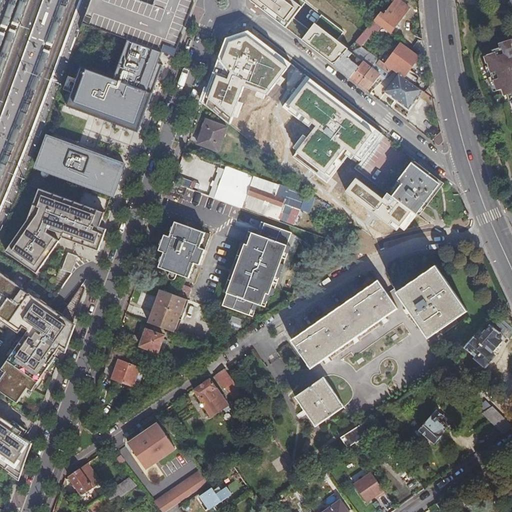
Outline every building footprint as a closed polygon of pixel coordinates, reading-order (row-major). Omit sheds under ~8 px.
[(158,52),(170,56),(190,0),(91,0),(83,24),(130,41),(158,52)] [(257,0),(292,26),(309,6),(300,0),(257,0)] [(395,0),(385,13),(381,10),(375,17),(373,21),(388,31),(407,5),(399,0),(395,0)] [(248,31),(226,38),(201,103),(231,126),(244,87),(267,95),(292,64),(248,31)] [(511,40),(498,45),(499,50),(491,53),(492,56),(483,59),(485,65),(487,65),(493,83),(491,84),(494,92),(500,91),(502,99),(507,97),(509,103),(511,102),(511,40)] [(68,107),(133,131),(159,63),(155,62),(158,52),(130,41),(115,80),(82,68),(78,79),(70,76),(65,90),(73,93),(68,107)] [(400,44),(388,61),(400,70),(413,52),(400,44)] [(348,59),(352,53),(347,50),(337,61),(332,64),(350,77),(358,67),(348,59)] [(378,59),(369,52),(365,57),(374,63),(375,62),(378,59)] [(350,77),(358,84),(371,68),(362,62),(358,67),(350,77)] [(380,75),(371,68),(358,84),(367,91),(380,75)] [(422,90),(399,74),(388,90),(411,106),(422,90)] [(382,134),(311,80),(307,77),(283,107),(310,127),(313,123),(318,127),(295,157),(328,182),(351,152),(361,160),(382,134)] [(198,144),(218,152),(227,127),(206,120),(198,144)] [(124,165),(46,136),(35,166),(42,168),(41,171),(109,196),(111,194),(113,194),(124,165)] [(401,185),(400,186),(392,195),(417,214),(440,184),(412,162),(396,182),(401,185)] [(383,200),(356,179),(346,192),(397,230),(399,227),(404,231),(417,214),(392,195),(388,192),(383,200)] [(234,193),(245,197),(248,188),(237,184),(234,193)] [(251,188),(244,208),(280,220),(285,205),(282,204),(284,200),(269,194),(270,191),(258,187),(257,190),(251,188)] [(105,213),(39,190),(30,222),(8,253),(39,276),(63,238),(99,251),(107,229),(100,227),(105,213)] [(163,240),(161,245),(159,250),(164,252),(162,256),(160,257),(159,262),(160,264),(159,267),(170,271),(169,276),(169,278),(170,279),(171,280),(174,280),(175,279),(177,278),(178,274),(190,278),(191,274),(194,273),(196,268),(194,266),(195,263),(200,265),(211,234),(175,221),(174,225),(171,226),(169,231),(171,233),(169,236),(164,235),(163,240)] [(261,222),(256,234),(260,235),(267,237),(272,226),(261,222)] [(223,305),(249,315),(254,302),(258,304),(261,305),(266,293),(269,294),(287,245),(291,232),(272,226),(267,237),(260,235),(256,247),(244,243),(242,242),(237,255),(240,256),(223,305)] [(249,231),(244,243),(256,247),(260,235),(256,234),(249,231)] [(269,294),(270,294),(273,295),(290,245),(287,245),(269,294)] [(63,269),(73,273),(79,256),(70,253),(63,269)] [(395,288),(425,333),(464,307),(433,261),(395,288)] [(60,350),(65,353),(75,325),(0,273),(0,319),(20,333),(22,330),(27,334),(2,369),(3,370),(0,374),(0,389),(17,402),(28,388),(32,391),(55,357),(54,356),(60,350)] [(309,367),(397,308),(377,280),(291,339),(309,367)] [(266,293),(261,305),(265,306),(270,294),(269,294),(266,293)] [(253,316),(258,304),(254,302),(249,315),(253,316)] [(464,347),(475,357),(474,358),(484,368),(494,356),(492,353),(502,341),(497,336),(500,333),(491,325),(485,332),(481,328),(464,347)] [(140,347),(158,354),(164,337),(147,330),(140,347)] [(113,378),(133,385),(140,368),(119,360),(113,378)] [(218,412),(219,414),(244,397),(224,368),(220,371),(227,382),(226,383),(236,397),(227,403),(209,378),(193,389),(210,417),(218,412)] [(222,386),(226,383),(227,382),(220,371),(214,375),(222,386)] [(296,396),(316,425),(344,405),(323,376),(296,396)] [(247,395),(253,404),(259,400),(253,391),(247,395)] [(483,415),(503,435),(511,428),(511,426),(499,413),(501,411),(495,406),(494,408),(492,407),(483,415)] [(418,429),(434,443),(443,433),(447,428),(440,421),(444,417),(436,411),(418,429)] [(384,424),(377,414),(371,418),(378,428),(384,424)] [(9,473),(18,480),(31,445),(17,437),(19,433),(10,427),(12,424),(2,417),(0,420),(0,458),(13,467),(9,473)] [(340,437),(347,448),(351,445),(354,443),(357,447),(362,449),(383,435),(378,428),(371,418),(340,437)] [(79,468),(93,488),(100,483),(88,463),(79,468)] [(93,488),(79,468),(66,478),(80,497),(93,488)] [(376,495),(377,497),(385,492),(370,472),(353,484),(365,502),(373,496),(376,495)] [(102,495),(109,504),(136,485),(128,477),(102,495)] [(212,486),(199,495),(209,509),(231,494),(226,486),(217,492),(212,486)] [(110,506),(109,504),(102,495),(83,508),(86,511),(90,511),(91,511),(97,511),(99,511),(100,511),(110,506)] [(454,511),(445,498),(436,504),(441,511),(454,511)] [(347,511),(340,501),(324,511),(347,511)] [(262,505),(266,511),(274,511),(268,502),(262,505)]
